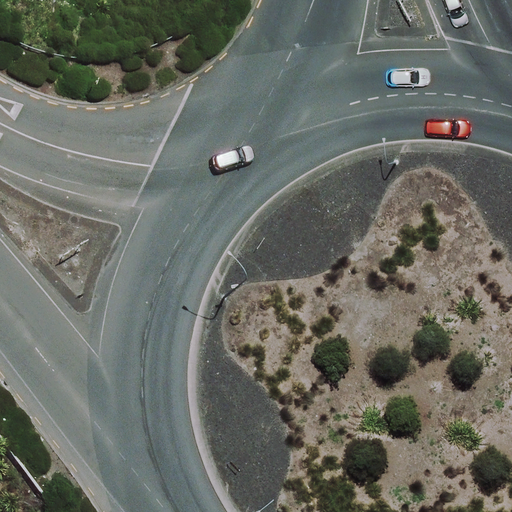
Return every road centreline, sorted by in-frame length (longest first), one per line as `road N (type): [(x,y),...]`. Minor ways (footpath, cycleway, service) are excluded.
road 1 (trunk): [(158,479),(141,397),(145,325),(179,235),(218,183)]
road 2 (trunk): [(262,145),(302,121),(383,96),(439,92),(511,105)]
road 3 (secondary): [(158,479),(62,385),(0,303)]
road 4 (secondary): [(0,123),(56,148),(218,183)]
road 5 (trunk): [(262,145),(311,0)]
